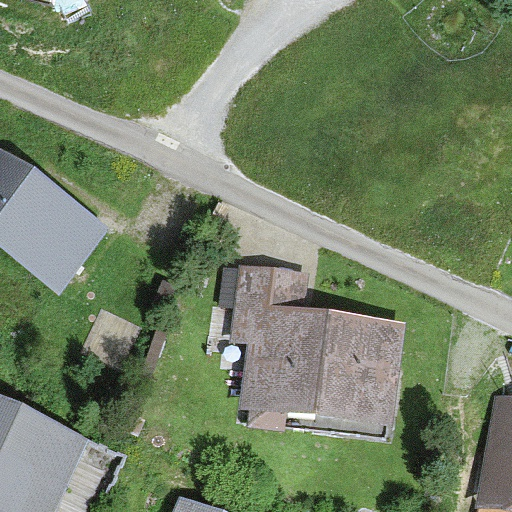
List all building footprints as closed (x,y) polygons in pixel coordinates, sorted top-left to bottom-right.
[(97,234),(0,164),(0,242),(60,285),(97,234)] [(282,263),(224,258),(216,339),(257,343),(250,418),(399,432),(410,320),(278,307),(282,263)] [(511,511),(511,393),(507,393),(493,511),(511,511)] [(57,511),(90,437),(0,398),(0,511),(57,511)] [(230,511),(188,492),(178,511),(230,511)]
